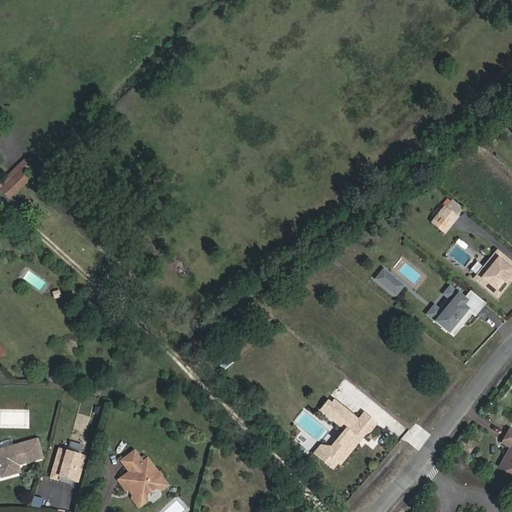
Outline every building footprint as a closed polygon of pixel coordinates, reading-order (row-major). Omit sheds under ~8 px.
[(32,168),(4,194),(11,203),(39,176),(32,168)] [(453,207),(440,222),(452,232),(465,217),(453,207)] [(511,262),(502,254),(480,281),(502,299),(511,288),(510,286),(511,283),(511,262)] [(398,281),(389,274),(382,282),(391,290),(398,281)] [(401,298),(408,289),(398,281),(391,290),(401,298)] [(491,306),(476,294),(470,302),(455,290),(452,294),(453,300),(458,304),(448,316),(443,312),(437,312),(433,317),(459,338),(469,327),(468,325),(471,321),(473,322),(477,316),(480,318),(491,306)] [(442,307),(446,298),(439,295),(435,304),(442,307)] [(322,459),(333,468),(338,462),(341,464),(357,444),(353,440),(362,429),(366,433),(370,431),(377,423),(365,413),(359,420),(335,401),(332,404),(329,401),(322,410),(346,430),(332,447),(322,459)] [(371,401),(364,411),(400,437),(407,427),(371,401)] [(305,413),(298,422),(320,441),(327,432),(305,413)] [(362,429),(353,440),(357,444),(366,433),(362,429)] [(511,432),(508,431),(502,443),(509,447),(511,448),(511,453),(511,455),(507,453),(498,468),(511,475),(511,432)] [(0,446),(0,473),(12,470),(11,463),(35,456),(30,438),(0,446)] [(322,459),(332,447),(321,446),(315,453),(322,459)] [(86,457),(60,448),(50,478),(77,487),(86,457)] [(119,463),(128,474),(118,481),(125,491),(129,491),(131,494),(130,497),(138,507),(142,504),(143,496),(151,490),(159,491),(164,488),(158,480),(158,478),(156,475),(154,474),(144,461),(139,465),(131,454),(119,463)] [(37,492),(63,498),(66,485),(41,479),(37,492)] [(32,496),(30,505),(39,508),(42,498),(32,496)]
